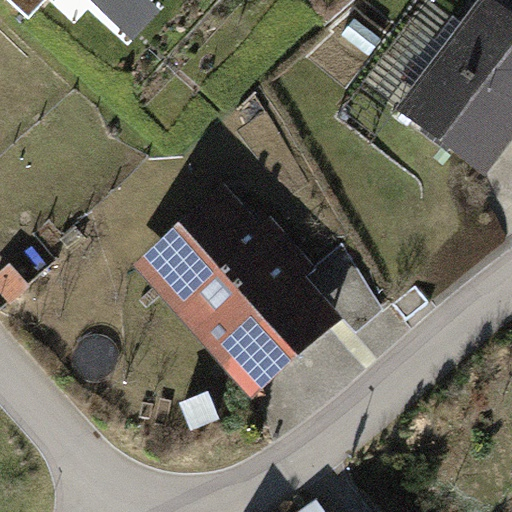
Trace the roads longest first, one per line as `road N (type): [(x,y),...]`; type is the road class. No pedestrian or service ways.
road 1 (residential): [(198,511),(336,439),(511,298)]
road 2 (residential): [(0,354),(155,511)]
